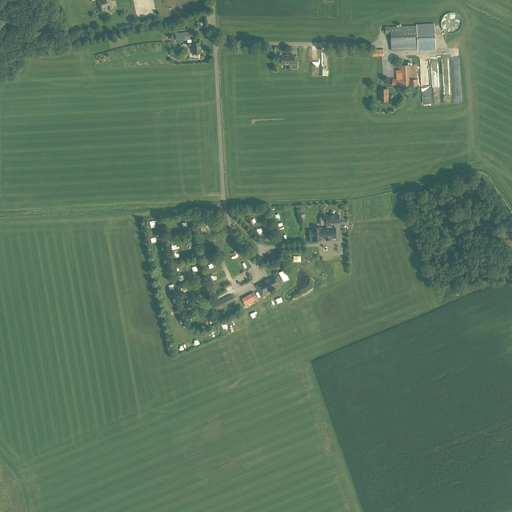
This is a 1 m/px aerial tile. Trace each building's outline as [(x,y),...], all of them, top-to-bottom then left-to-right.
[(111,8),(109,0),(100,0),(97,1),(99,11),(103,10),(102,8),(106,7),(107,9),(111,8)] [(417,24),(417,25),(385,27),(385,34),(390,34),(391,44),(391,51),(417,49),(417,51),(430,50),(435,50),(434,23),(424,24),(417,24)] [(190,39),(190,32),(175,33),(175,34),(172,34),(173,39),(175,39),(176,40),(176,42),(179,42),(179,40),(190,39)] [(196,42),(196,39),(191,39),(192,43),(193,54),(194,54),(194,56),(195,57),(199,57),(200,56),(200,54),(200,42),(196,42)] [(297,69),(297,64),(297,63),(293,63),(294,56),(281,56),(281,64),(293,64),(293,69),(297,69)] [(431,61),(423,61),(423,92),(432,92),(431,61)] [(417,79),(416,64),(398,65),(399,80),(398,80),(398,87),(418,86),(418,79),(417,79)] [(379,100),(388,100),(387,89),(379,89),(379,100)] [(331,223),(339,223),(339,214),(325,215),(326,223),(327,228),(321,228),(320,227),(313,227),(313,232),(312,232),(312,236),(313,236),(313,240),(321,239),(321,238),(336,237),(335,227),(331,228),(331,223)] [(262,298),(266,296),(265,294),(283,284),(277,273),(255,285),(262,298)] [(245,306),(257,299),(253,292),(241,298),(245,306)] [(211,312),(235,300),(232,294),(208,306),(211,312)]
